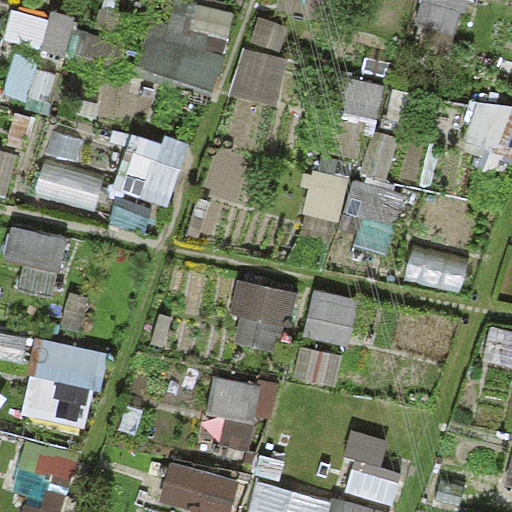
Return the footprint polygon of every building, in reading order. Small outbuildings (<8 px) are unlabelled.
[(432,0),(432,29),(482,30),(482,0),(432,0)] [(253,44),(241,86),(280,97),(292,54),(253,44)] [(131,185),(179,199),(196,139),(148,126),(131,185)] [(245,338),(297,337),(297,279),(245,279),(245,338)] [(511,360),(511,326),(500,323),(492,356),(511,360)] [(44,399),(88,410),(101,361),(57,349),(44,399)] [(226,372),(219,441),(259,445),(266,376),(226,372)] [(168,498),(219,511),(239,511),(250,476),(179,457),(168,498)] [(333,511),(337,491),(263,481),(258,511),(333,511)]
